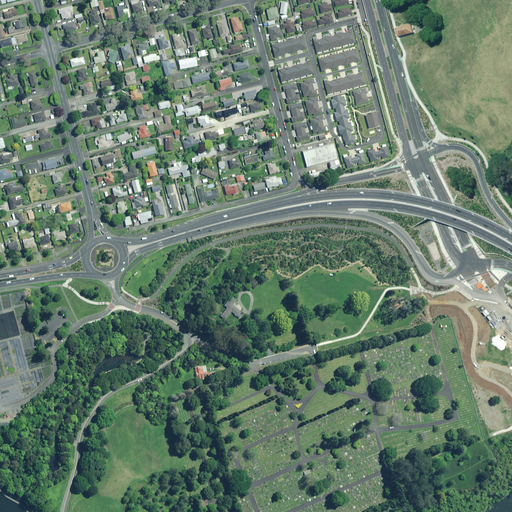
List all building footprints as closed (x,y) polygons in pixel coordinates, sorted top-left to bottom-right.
[(96,0),(95,0),(90,1),(92,8),(98,6),(96,0)] [(160,7),(158,0),(146,0),(148,7),(156,5),(156,8),(160,7)] [(134,3),(134,2),(131,2),(133,13),(138,12),(138,13),(142,12),(139,2),(134,3)] [(288,3),(281,2),(280,14),(286,15),(288,3)] [(327,5),(326,2),(322,3),(322,5),(319,6),(321,14),(332,10),(331,4),(327,5)] [(119,4),(119,6),(116,7),(119,18),(124,16),(123,10),(125,10),(124,6),(123,3),(119,4)] [(61,14),(62,19),(65,18),(65,19),(71,18),(70,16),(74,15),(71,6),(58,10),(59,14),(61,14)] [(338,18),(349,16),(349,15),(352,14),(351,10),(350,10),(349,7),(339,10),(340,13),(337,13),(338,18)] [(107,12),(104,12),(105,20),(108,20),(109,20),(114,19),(112,8),(106,10),(107,12)] [(277,8),(266,10),(268,20),(279,18),(277,8)] [(302,14),(301,14),(302,19),(315,15),(314,11),(311,11),(311,9),(301,11),(302,14)] [(10,13),(9,10),(3,12),(5,19),(16,17),(15,12),(10,13)] [(99,19),(96,10),(90,11),(91,14),(88,14),(90,22),(99,19)] [(333,23),(333,20),(333,17),(332,17),(331,13),(325,15),(326,16),(321,17),(322,20),(318,21),(319,25),(326,24),(326,25),(333,23)] [(239,22),(238,18),(234,19),(234,18),(230,19),(234,33),(243,30),(240,21),(239,22)] [(26,27),(24,20),(13,22),(14,27),(16,26),(17,29),(26,27)] [(285,23),(282,24),(283,29),(286,28),(287,33),(296,31),(293,22),(289,23),(289,20),(285,21),(285,23)] [(303,26),(302,26),(303,31),(317,27),(315,22),(313,23),(312,20),(302,23),(303,26)] [(77,30),(75,22),(62,25),(63,29),(65,29),(66,33),(77,30)] [(227,35),(224,22),(219,23),(220,24),(217,25),(220,37),(227,35)] [(412,23),(396,27),(399,37),(414,33),(412,23)] [(213,39),(209,25),(201,27),(204,39),(208,38),(208,40),(213,39)] [(200,43),(196,29),(188,31),(192,45),(200,43)] [(28,41),(26,34),(0,41),(0,44),(1,48),(28,41)] [(180,37),(180,34),(172,36),(175,49),(184,47),(183,42),(182,42),(180,37)] [(164,41),(163,37),(157,39),(160,49),(168,48),(166,41),(164,41)] [(139,55),(143,54),(146,53),(146,50),(150,49),(148,42),(143,43),(143,44),(139,45),(139,48),(137,49),(139,55)] [(128,60),(127,56),(132,55),(129,44),(120,46),(123,57),(124,61),(128,60)] [(240,48),(239,45),(233,46),(232,45),(228,46),(229,49),(222,51),(223,55),(230,53),(230,55),(242,52),(241,47),(240,48)] [(189,54),(187,48),(174,51),(176,56),(179,56),(180,57),(189,54)] [(118,53),(110,49),(107,56),(109,57),(108,61),(113,64),(118,53)] [(343,66),(352,64),(352,63),(355,62),(356,63),(360,62),(356,49),(318,59),(321,72),(326,71),(326,69),(330,68),(330,70),(339,67),(339,66),(342,65),(343,66)] [(106,62),(103,51),(97,53),(98,57),(93,58),(95,64),(106,62)] [(145,63),(147,63),(147,64),(160,60),(159,59),(158,56),(156,57),(155,54),(143,58),(145,63)] [(198,66),(196,57),(178,61),(180,70),(198,66)] [(85,64),(83,58),(77,59),(77,58),(70,60),(72,68),(85,64)] [(249,68),(247,60),(233,63),(235,71),(249,68)] [(170,64),(169,61),(162,63),(165,77),(172,75),(171,70),(176,68),(175,63),(170,64)] [(282,61),(276,62),(299,145),(305,144),(293,101),(282,61)] [(307,84),(303,67),(302,67),(301,64),(295,65),(295,64),(289,66),(290,71),(291,71),(297,91),(308,88),(307,84)] [(87,80),(85,69),(78,71),(79,77),(78,78),(79,82),(87,80)] [(37,79),(35,71),(26,73),(27,77),(29,77),(31,87),(34,87),(34,86),(38,85),(36,79),(37,79)] [(363,71),(324,81),(328,94),(367,84),(363,71)] [(201,74),(200,74),(195,75),(195,76),(191,77),(193,84),(211,80),(209,72),(202,74),(201,74)] [(242,86),(241,84),(252,81),(250,72),(238,75),(239,78),(237,79),(238,82),(235,82),(237,87),(242,86)] [(132,78),(131,73),(124,74),(127,86),(136,84),(134,77),(132,78)] [(20,84),(17,75),(13,76),(13,78),(5,80),(8,90),(12,89),(11,87),(20,84)] [(232,85),(230,78),(218,81),(221,91),(225,90),(225,87),(232,85)] [(112,85),(111,79),(100,82),(102,88),(112,85)] [(191,86),(189,79),(173,84),(175,90),(181,88),(181,89),(184,88),(191,86)] [(92,86),(91,82),(79,86),(80,90),(82,89),(84,95),(91,93),(89,87),(92,86)] [(204,92),(203,88),(191,91),(192,97),(206,94),(205,91),(204,92)] [(365,88),(353,91),(356,105),(369,101),(365,88)] [(138,94),(137,89),(130,91),(131,95),(130,96),(131,100),(132,100),(132,101),(143,99),(141,94),(138,94)] [(245,101),(255,98),(258,97),(256,90),(254,90),(243,93),(245,101)] [(342,97),(341,94),(332,97),(333,99),(331,99),(333,109),(335,108),(336,112),(334,112),(337,122),(339,121),(340,125),(338,125),(340,135),(343,134),(346,145),(353,143),(350,132),(353,131),(351,122),(348,123),(347,119),(350,118),(347,109),(345,110),(344,106),(346,105),(344,96),(342,97)] [(235,105),(233,99),(223,101),(224,107),(235,105)] [(41,104),(40,100),(30,102),(32,110),(43,108),(43,104),(41,104)] [(122,107),(120,101),(112,103),(105,105),(107,111),(122,107)] [(159,110),(166,108),(167,109),(170,108),(169,105),(168,101),(158,103),(159,110)] [(217,109),(215,102),(202,105),(203,112),(217,109)] [(259,106),(258,102),(249,105),(251,112),(262,109),(261,105),(259,106)] [(89,111),(85,112),(80,113),(81,118),(83,118),(83,119),(98,115),(98,112),(95,103),(88,105),(89,111)] [(149,110),(147,105),(135,108),(138,120),(147,117),(145,111),(149,110)] [(183,110),(182,105),(176,106),(177,112),(175,113),(176,117),(183,115),(184,115),(184,113),(185,113),(186,117),(200,113),(198,106),(183,110)] [(120,123),(127,121),(124,110),(120,111),(121,114),(118,115),(119,119),(116,120),(117,124),(120,123)] [(45,120),(43,112),(33,114),(35,123),(45,120)] [(173,129),(169,115),(163,116),(165,124),(156,126),(158,133),(173,129)] [(208,121),(206,115),(196,117),(198,124),(199,123),(200,126),(202,126),(203,128),(214,125),(212,120),(208,121)] [(319,121),(318,117),(305,120),(311,143),(315,142),(315,144),(321,143),(321,141),(323,141),(321,134),(317,121),(319,121)] [(16,121),(15,118),(11,119),(13,128),(26,125),(24,119),(16,121)] [(103,119),(100,120),(100,118),(91,120),(92,127),(96,126),(97,129),(101,128),(105,127),(103,119)] [(259,122),(258,120),(252,122),(253,124),(250,125),(251,128),(253,127),(254,130),(264,128),(263,121),(259,122)] [(197,131),(195,125),(186,127),(188,134),(197,131)] [(147,133),(145,126),(139,127),(140,131),(138,131),(140,139),(151,136),(150,133),(147,133)] [(250,136),(248,128),(245,129),(246,134),(243,135),(244,141),(252,139),(251,136),(250,136)] [(46,133),(45,129),(38,131),(39,134),(35,135),(36,138),(39,137),(40,140),(51,137),(50,132),(46,133)] [(132,138),(129,131),(124,133),(124,134),(117,137),(119,143),(121,142),(122,145),(126,143),(125,140),(132,138)] [(210,133),(210,132),(205,133),(206,141),(217,139),(217,136),(218,136),(218,133),(215,133),(215,132),(210,133)] [(107,147),(104,135),(99,137),(100,140),(98,141),(99,145),(97,145),(98,149),(107,147)] [(194,138),(194,136),(185,138),(186,141),(182,142),(184,149),(200,145),(198,137),(194,138)] [(53,149),(52,142),(40,145),(41,152),(53,149)] [(334,143),(303,150),(307,166),(338,158),(334,143)] [(367,151),(370,162),(377,160),(377,158),(380,157),(381,159),(389,157),(386,146),(378,148),(379,151),(374,152),(374,149),(367,151)] [(156,154),(154,147),(132,153),(133,160),(156,154)] [(274,154),(272,155),(270,148),(264,149),(265,155),(262,156),(263,161),(268,160),(275,158),(274,154)] [(193,164),(202,162),(208,160),(206,152),(198,154),(198,156),(194,157),(195,158),(191,159),(193,164)] [(345,157),(347,168),(355,166),(354,163),(358,162),(358,165),(366,163),(363,152),(356,154),(356,156),(352,158),(351,155),(345,157)] [(11,162),(10,161),(12,161),(11,158),(13,157),(12,153),(8,154),(7,153),(0,154),(0,163),(0,165),(11,162)] [(114,163),(112,154),(100,157),(102,166),(106,165),(106,167),(111,166),(110,164),(114,163)] [(243,157),(246,165),(256,162),(254,155),(243,157)] [(51,159),(52,161),(46,162),(48,170),(59,167),(56,157),(51,159)] [(237,158),(235,159),(228,161),(231,169),(240,167),(239,163),(237,158)] [(157,175),(156,170),(154,162),(146,164),(150,177),(157,175)] [(182,166),(181,162),(173,164),(174,167),(168,169),(169,176),(182,172),(183,178),(190,176),(187,165),(182,166)] [(269,175),(277,173),(280,172),(278,166),(276,167),(275,163),(267,165),(269,175)] [(341,170),(340,164),(330,167),(331,172),(341,170)] [(138,177),(135,165),(129,167),(131,172),(123,174),(124,180),(138,177)] [(217,174),(204,168),(201,174),(215,180),(217,174)] [(7,173),(6,169),(0,170),(0,180),(13,177),(12,172),(7,173)] [(45,178),(52,176),(54,184),(62,182),(60,177),(62,176),(61,172),(56,173),(55,171),(44,174),(45,178)] [(114,183),(111,172),(106,174),(107,177),(103,178),(106,186),(114,183)] [(276,179),(275,176),(269,178),(269,179),(265,180),(267,188),(273,187),(282,185),(280,178),(276,179)] [(141,192),(138,180),(131,182),(135,193),(141,192)] [(265,189),(264,183),(253,186),(254,192),(265,189)] [(12,184),(5,185),(8,195),(24,191),(22,185),(13,188),(12,184)] [(195,203),(194,200),(193,195),(190,184),(184,186),(189,205),(195,203)] [(67,193),(65,185),(58,187),(59,189),(55,190),(56,196),(67,193)] [(174,194),(172,185),(166,186),(169,199),(167,200),(168,204),(169,204),(170,208),(171,208),(171,209),(179,207),(175,193),(174,194)] [(226,195),(232,194),(233,195),(239,194),(238,186),(236,186),(227,188),(227,186),(224,187),(226,195)] [(121,193),(119,187),(112,189),(114,197),(117,196),(118,198),(127,195),(126,192),(121,193)] [(204,194),(203,187),(197,189),(200,203),(220,198),(217,189),(213,190),(213,192),(204,194)] [(135,208),(144,206),(146,205),(146,202),(145,202),(144,197),(133,199),(135,208)] [(16,201),(15,198),(8,200),(11,210),(17,208),(16,206),(23,204),(21,199),(16,201)] [(154,214),(158,213),(162,212),(163,215),(166,214),(164,203),(158,205),(157,201),(152,202),(154,214)] [(72,210),(69,202),(58,205),(60,213),(72,210)] [(121,203),(121,202),(117,203),(117,205),(116,205),(118,215),(127,213),(126,206),(124,207),(123,203),(121,203)] [(69,212),(69,214),(66,215),(67,221),(72,220),(70,215),(74,214),(74,211),(69,212)] [(152,218),(150,211),(137,215),(139,221),(140,221),(141,224),(146,223),(145,220),(152,218)] [(17,213),(12,214),(13,220),(8,222),(9,227),(18,225),(25,224),(22,213),(18,214),(17,213)] [(132,225),(129,217),(123,219),(125,226),(132,225)] [(79,232),(77,223),(69,225),(71,234),(79,232)] [(57,233),(57,231),(52,232),(55,241),(66,238),(64,231),(57,233)] [(51,243),(49,235),(38,237),(40,245),(51,243)] [(26,249),(35,247),(35,245),(33,237),(28,238),(28,237),(22,238),(24,249),(26,249)] [(15,242),(14,239),(9,240),(9,244),(7,244),(9,251),(14,250),(14,252),(18,251),(16,242),(15,242)] [(231,296),(224,305),(227,308),(220,316),(225,320),(231,312),(239,318),(244,313),(233,304),(236,300),(231,296)] [(207,375),(206,371),(203,372),(203,366),(195,367),(198,380),(204,379),(203,375),(207,375)]
